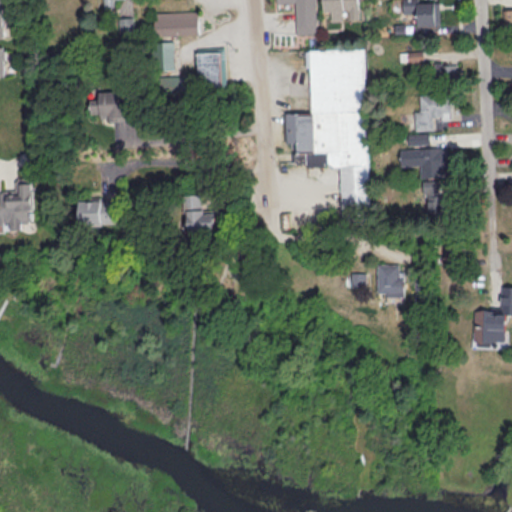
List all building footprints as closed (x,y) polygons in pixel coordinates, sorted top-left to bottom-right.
[(296,33),(316,32),(314,0),(276,0),(277,6),(295,5),(296,33)] [(441,24),(439,0),(404,0),(405,19),(417,19),(417,25),(441,24)] [(154,11),(155,34),(199,33),(198,14),(188,14),(188,9),(154,11)] [(175,40),(155,40),(155,69),(176,68),(175,40)] [(198,46),(200,85),(227,84),(225,45),(198,46)] [(310,49),(312,111),(286,112),(286,141),(296,141),(296,165),(340,164),(341,212),(369,211),(365,48),(310,49)] [(424,60),(423,50),(407,50),(408,61),(424,60)] [(456,74),(456,62),(434,62),(434,74),(456,74)] [(450,117),(450,94),(420,94),(420,110),(415,110),(415,129),(434,129),(434,117),(450,117)] [(408,143),(429,142),(429,132),(408,132),(408,143)] [(401,165),(420,164),(420,176),(449,175),(448,145),(400,147),(401,165)] [(0,230),(6,231),(5,223),(34,222),(32,176),(16,176),(17,189),(1,190),(1,191),(0,191),(0,230)] [(423,180),(423,201),(430,201),(430,210),(440,210),(440,180),(423,180)] [(215,211),(205,212),(204,193),(186,194),(188,231),(216,229),(215,211)] [(80,198),(80,222),(117,222),(116,197),(80,198)] [(398,263),(377,262),(377,291),(386,291),(386,296),(405,296),(405,281),(398,281),(398,263)] [(366,271),(351,271),(351,286),(366,286),(366,271)] [(511,285),(502,285),(501,307),(475,307),(475,340),(505,340),(506,313),(511,313),(511,285)]
